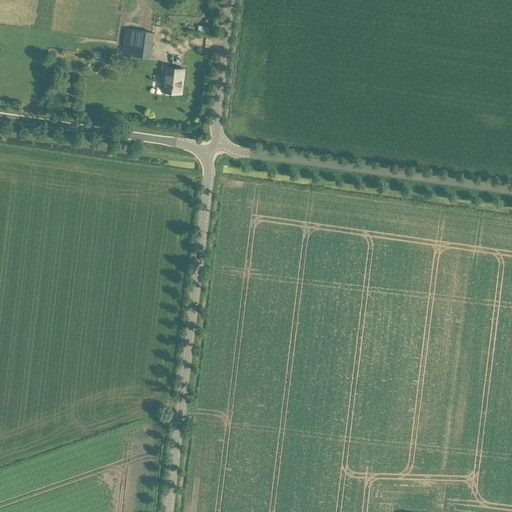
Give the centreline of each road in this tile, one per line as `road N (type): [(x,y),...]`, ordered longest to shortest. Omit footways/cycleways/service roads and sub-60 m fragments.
road 1 (unclassified): [(167,511),(212,153)]
road 2 (unclassified): [(212,153),(511,196)]
road 3 (unclassified): [(0,121),(212,153)]
road 4 (unclassified): [(212,153),(231,0)]
